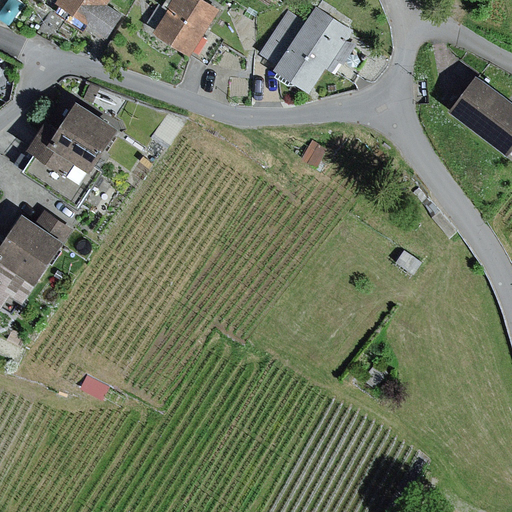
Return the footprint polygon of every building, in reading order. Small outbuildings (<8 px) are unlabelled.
[(112,0),(58,0),(58,1),(110,35),(124,13),(110,4),(112,0)] [(221,9),(205,0),(173,0),(154,31),(193,55),(221,9)] [(306,22),(288,10),(261,52),(279,64),(276,67),(312,90),(328,66),(334,70),(341,61),(345,64),(357,46),(348,40),(355,30),(317,5),(306,22)] [(511,152),(511,99),(478,74),(452,109),(511,153),(511,152)] [(61,128),(48,119),(29,148),(36,152),(25,169),(80,205),(103,171),(95,165),(120,127),(80,100),(61,128)] [(328,148),(313,140),(302,159),(317,167),(328,148)] [(6,240),(0,236),(0,307),(3,309),(13,294),(24,302),(74,228),(46,209),(38,220),(25,212),(6,240)] [(423,262),(405,250),(398,262),(416,273),(423,262)] [(111,387),(87,376),(81,389),(105,400),(111,387)]
